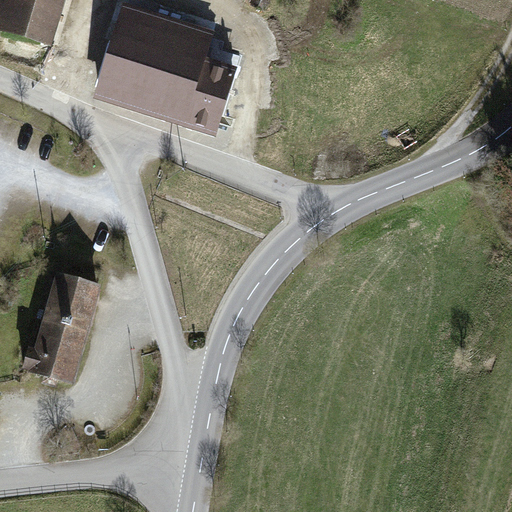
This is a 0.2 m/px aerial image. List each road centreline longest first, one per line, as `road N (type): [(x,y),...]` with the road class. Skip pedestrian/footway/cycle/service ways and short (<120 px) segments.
road 1 (residential): [(178,365),(123,156),(132,133)]
road 2 (residential): [(323,219),(296,192),(132,133)]
road 3 (tertiary): [(323,219),(489,144),(511,125)]
road 4 (tertiary): [(219,371),(257,287),(323,219)]
road 5 (residential): [(132,133),(0,79)]
road 6 (track): [(446,165),(447,143),(511,48)]
road 7 (residential): [(0,483),(127,474)]
road 8 (residential): [(127,474),(159,446),(178,365)]
